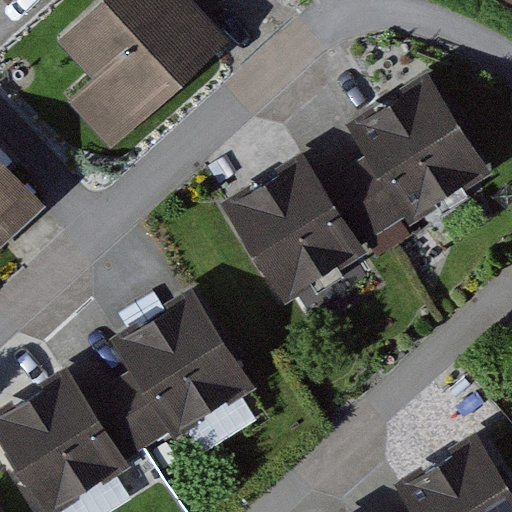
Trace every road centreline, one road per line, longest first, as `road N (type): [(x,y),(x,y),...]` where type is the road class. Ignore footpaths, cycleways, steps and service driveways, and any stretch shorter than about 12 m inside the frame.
road 1 (residential): [(0,318),(302,46),(357,14),(413,24),(511,80)]
road 2 (residential): [(511,277),(259,511)]
